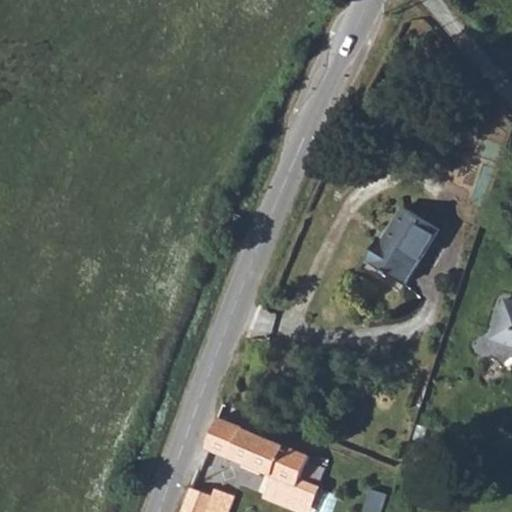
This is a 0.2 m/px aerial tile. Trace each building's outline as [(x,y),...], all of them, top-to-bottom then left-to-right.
[(385,234),(372,255),(409,280),(444,227),(410,203),(388,236),(385,234)] [(511,299),(510,299),(498,332),(511,336),(511,299)] [(511,336),(498,332),(497,337),(511,341),(511,336)] [(218,419),(207,447),(274,476),(268,495),(308,511),(314,511),(325,485),(305,476),(314,453),(218,419)] [(193,485),(183,511),(232,511),(238,495),(219,487),(216,493),(193,485)]
